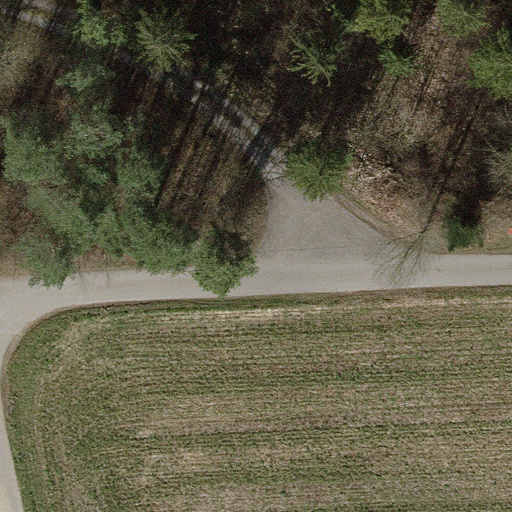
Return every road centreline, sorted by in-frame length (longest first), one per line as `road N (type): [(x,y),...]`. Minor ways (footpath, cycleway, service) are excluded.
road 1 (unclassified): [(511,269),(0,298)]
road 2 (track): [(0,0),(31,6),(155,65),(269,150),(310,219),(320,279)]
